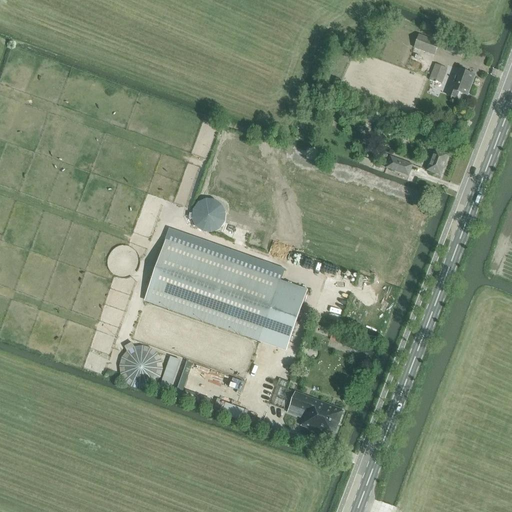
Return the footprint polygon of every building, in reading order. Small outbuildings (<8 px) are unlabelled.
[(434,56),(439,43),(420,35),(415,48),(434,56)] [(461,57),(464,49),(449,43),(446,51),(461,57)] [(447,69),(436,65),(430,80),(442,84),(447,69)] [(457,70),(450,89),(448,95),(456,99),(459,92),(468,96),(475,77),(457,70)] [(361,120),(373,125),(376,119),(364,114),(361,120)] [(470,118),(462,124),(467,130),(475,124),(470,118)] [(449,155),(435,150),(427,171),(441,176),(449,155)] [(387,169),(394,172),(409,177),(413,166),(391,157),(387,169)] [(160,211),(157,225),(163,226),(165,213),(160,211)] [(166,241),(146,298),(288,348),(308,290),(261,274),(265,265),(193,240),(189,249),(166,241)] [(269,242),(269,253),(283,253),(283,242),(269,242)] [(317,307),(328,312),(331,305),(320,301),(317,307)] [(319,320),(317,327),(328,330),(330,324),(319,320)] [(375,347),(376,341),(367,339),(366,345),(375,347)] [(122,358),(119,366),(120,375),(124,382),(131,388),(139,390),(148,389),(155,385),(161,378),(163,370),(162,362),(158,354),(151,349),(143,346),(135,347),(127,351),(122,358)] [(180,361),(171,358),(158,393),(167,396),(180,361)] [(278,386),(274,405),(285,407),(288,388),(278,386)] [(273,403),(276,394),(272,392),(268,401),(273,403)] [(295,393),(288,412),(305,418),(301,427),(334,439),(344,412),(295,393)] [(236,404),(232,414),(236,416),(241,406),(236,404)]
